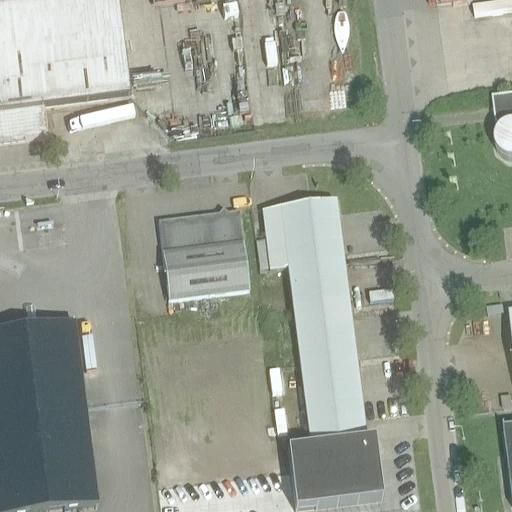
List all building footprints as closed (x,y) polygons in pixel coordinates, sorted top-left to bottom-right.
[(45,112),(131,101),(118,0),(40,0),(0,5),(0,147),(49,141),(45,112)] [(506,126),(506,128),(511,127),(511,98),(492,100),(495,128),(506,126)] [(268,274),(342,264),(334,205),(261,214),(268,274)] [(170,303),(251,293),(240,213),(159,223),(170,303)] [(291,311),(347,304),(342,264),(268,274),(269,274),(287,272),(291,311)] [(299,371),(355,364),(347,304),(291,311),(299,371)] [(0,511),(40,511),(98,505),(75,326),(0,335),(0,511)] [(365,443),(355,364),(299,371),(309,450),(286,452),(293,511),(307,511),(381,503),(373,442),(365,443)] [(511,498),(511,430),(503,432),(511,498)]
